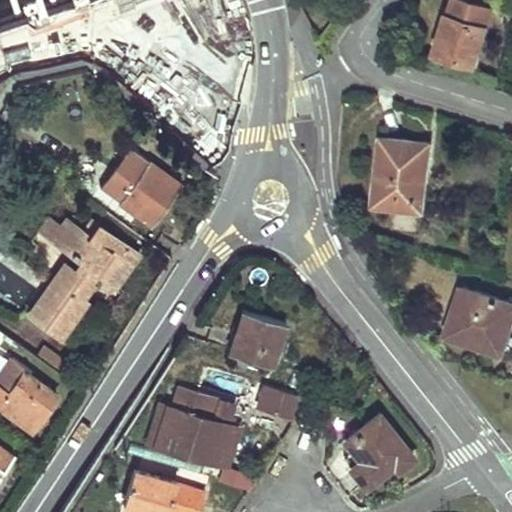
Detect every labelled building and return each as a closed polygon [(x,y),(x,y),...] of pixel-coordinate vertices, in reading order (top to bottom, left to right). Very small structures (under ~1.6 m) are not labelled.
[(437,49),(472,61),(490,4),(485,2),(485,0),(450,0),(448,10),(444,9),(438,28),(443,30),(437,49)] [(432,48),(437,49),(443,30),(438,28),(432,48)] [(412,139),(395,137),(379,136),(372,203),(420,209),(427,147),(411,145),(412,139)] [(412,139),(411,145),(427,147),(428,141),(412,139)] [(98,183),(100,184),(130,144),(128,143),(98,183)] [(150,222),(180,181),(130,144),(100,184),(150,222)] [(53,237),(61,225),(47,215),(39,227),(53,237)] [(66,260),(47,285),(29,310),(58,332),(79,304),(74,301),(90,280),(86,277),(94,267),(113,281),(136,250),(104,226),(95,237),(83,229),(67,217),(61,225),(53,237),(84,259),(77,269),(66,260)] [(95,237),(104,226),(92,218),(83,229),(95,237)] [(495,228),(489,226),(483,224),(478,239),(490,244),(495,228)] [(501,350),(509,327),(511,317),(511,301),(462,287),(448,333),(501,350)] [(270,364),(277,343),(283,321),(241,308),(228,350),(270,364)] [(59,356),(43,345),(36,354),(52,365),(59,356)] [(0,382),(8,389),(0,400),(0,403),(31,426),(54,390),(30,372),(32,369),(11,354),(0,368),(0,382)] [(0,400),(8,389),(0,382),(0,400)] [(224,466),(230,445),(237,425),(227,422),(228,416),(212,411),(217,396),(176,383),(169,404),(165,403),(153,444),(224,466)] [(267,384),(259,409),(271,413),(279,388),(267,384)] [(279,388),(271,413),(292,420),(300,394),(279,388)] [(233,401),(217,396),(212,411),(228,416),(233,401)] [(157,401),(145,441),(153,444),(165,403),(157,401)] [(350,467),(357,477),(364,486),(391,465),(395,470),(410,459),(375,413),(342,439),(351,450),(359,460),(350,467)] [(0,464),(2,466),(11,453),(0,444),(0,464)] [(350,467),(359,460),(351,450),(342,457),(349,468),(350,467)] [(218,480),(220,475),(222,470),(202,464),(199,474),(218,480)] [(196,511),(203,492),(132,469),(121,502),(150,511),(196,511)]
